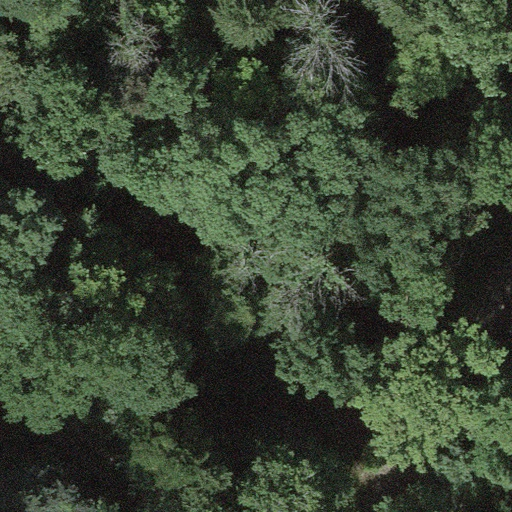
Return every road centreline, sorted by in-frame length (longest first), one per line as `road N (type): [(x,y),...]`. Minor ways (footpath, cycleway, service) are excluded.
road 1 (track): [(368,511),(511,278)]
road 2 (track): [(0,379),(146,511)]
